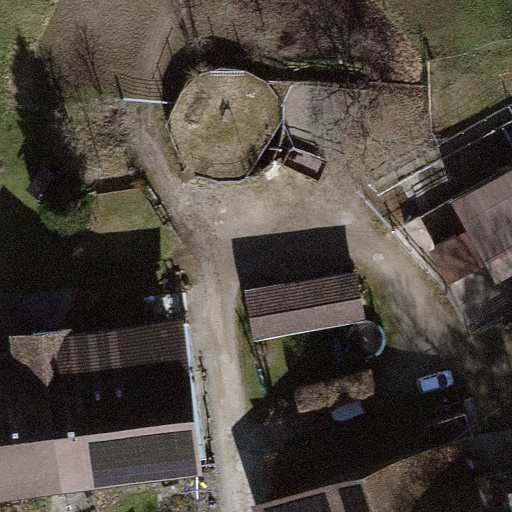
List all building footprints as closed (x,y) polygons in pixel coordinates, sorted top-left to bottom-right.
[(511,163),(450,197),(495,278),(511,268),(511,163)] [(361,268),(248,280),(254,334),(367,321),(361,268)] [(89,340),(109,497),(219,483),(200,327),(89,340)] [(109,497),(89,340),(0,351),(0,403),(2,419),(41,414),(53,504),(109,497)] [(41,414),(2,419),(0,419),(0,510),(53,504),(41,414)] [(308,502),(276,511),(504,511),(483,449),(445,461),(431,420),(296,466),(308,502)]
